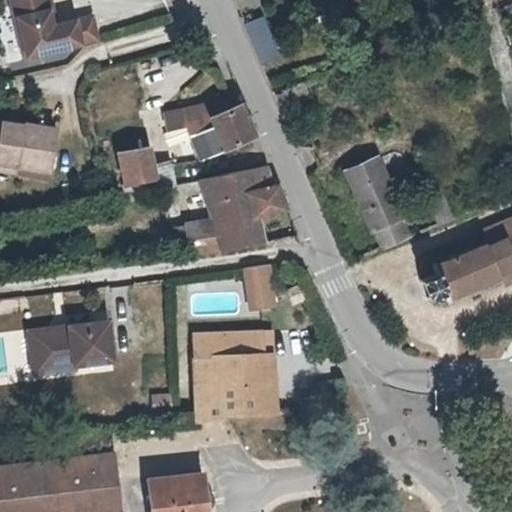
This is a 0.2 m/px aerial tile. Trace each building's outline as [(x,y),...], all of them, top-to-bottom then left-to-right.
[(43,0),(3,0),(18,56),(57,46),(91,37),(86,16),(51,24),(43,0)] [(261,15),(244,22),(256,52),(273,45),(261,15)] [(168,114),(170,130),(194,126),(205,159),(257,136),(243,101),(188,111),(175,113),(168,114)] [(129,192),(160,187),(157,170),(146,118),(116,123),(129,192)] [(0,120),(0,162),(19,166),(53,172),(59,129),(24,123),(24,125),(5,122),(0,120)] [(349,170),(375,228),(377,227),(401,216),(403,215),(377,158),(349,170)] [(0,169),(18,173),(19,166),(0,162),(0,169)] [(173,166),(157,170),(160,187),(177,184),(173,166)] [(250,191),(277,184),(270,166),(244,171),(250,191)] [(212,209),(215,220),(225,249),(265,243),(256,216),(288,209),(277,184),(250,191),(244,171),(202,179),(199,196),(203,211),(212,209)] [(444,225),(458,220),(446,189),(432,195),(444,225)] [(401,216),(377,227),(386,248),(411,238),(401,216)] [(225,249),(215,220),(190,224),(195,254),(225,249)] [(433,297),(438,295),(440,300),(448,297),(450,300),(503,278),(506,286),(511,283),(511,221),(482,233),(487,247),(434,268),(438,276),(426,281),(433,297)] [(271,263),(242,265),(246,309),(274,307),(271,263)] [(51,337),(10,343),(15,378),(57,373),(56,369),(94,364),(89,325),(51,330),(51,337)] [(51,337),(51,330),(10,335),(10,343),(51,337)] [(199,358),(223,358),(223,336),(198,336),(199,358)] [(266,336),(223,336),(223,358),(199,358),(198,416),(277,413),(275,359),(267,359),(266,336)] [(151,408),(170,409),(171,393),(151,392),(151,408)] [(117,511),(111,454),(0,465),(0,511),(117,511)] [(207,468),(153,475),(158,511),(212,511),(210,490),(207,468)]
